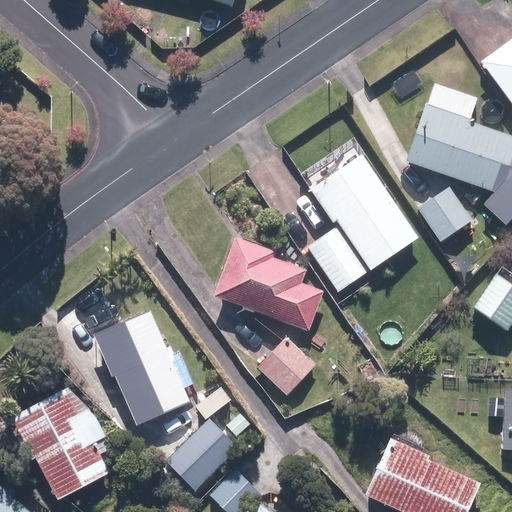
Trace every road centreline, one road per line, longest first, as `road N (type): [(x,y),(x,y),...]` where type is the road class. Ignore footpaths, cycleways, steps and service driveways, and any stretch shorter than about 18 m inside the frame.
road 1 (residential): [(175,138),(379,0)]
road 2 (residential): [(0,271),(175,138)]
road 3 (residential): [(19,0),(175,138)]
